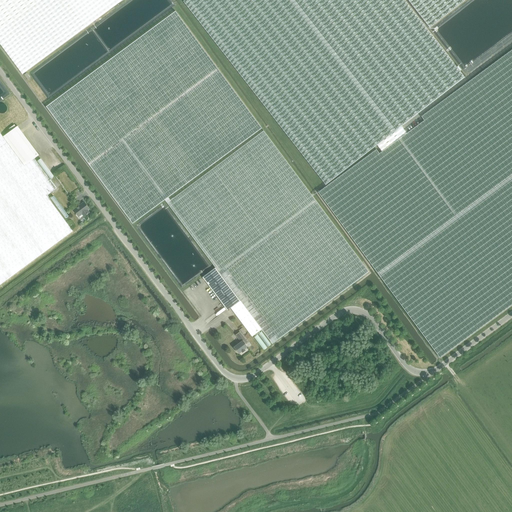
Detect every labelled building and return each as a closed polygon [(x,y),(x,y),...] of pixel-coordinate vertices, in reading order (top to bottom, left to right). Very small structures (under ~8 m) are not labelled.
[(0,0),(0,43),(22,74),(122,0),(0,0)] [(511,49),(421,116),(424,121),(407,133),(401,126),(464,77),(404,0),(185,0),(183,1),(326,185),(377,145),(382,151),(379,154),(376,149),(345,172),(318,193),(343,228),(440,358),(511,304),(511,49)] [(407,0),(429,28),(466,0),(407,0)] [(168,197),(262,128),(175,11),(46,106),(133,223),(165,199),(167,202),(170,199),(168,197)] [(54,185),(50,180),(34,159),(39,155),(18,126),(3,137),(46,195),(56,188),(54,185)] [(167,203),(216,268),(262,329),(272,344),(369,272),(263,131),(167,203)] [(0,285),(73,231),(46,195),(3,137),(0,132),(0,285)] [(74,210),(79,217),(82,214),(84,217),(90,213),(88,210),(90,209),(85,202),(74,210)] [(252,336),(262,329),(216,268),(203,277),(227,310),(230,308),(252,336)] [(241,342),(234,347),(238,353),(248,346),(245,343),(247,342),(240,332),(236,335),(241,342)]
